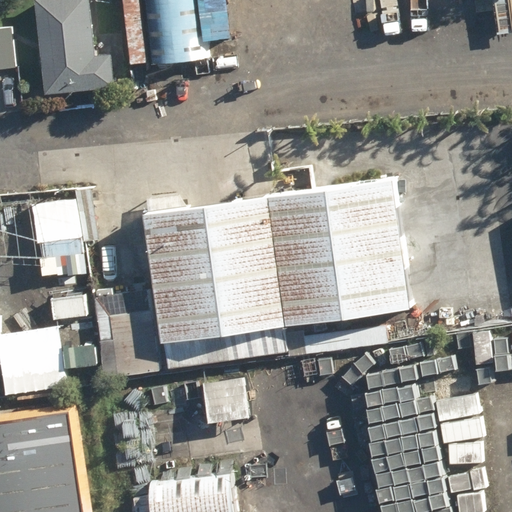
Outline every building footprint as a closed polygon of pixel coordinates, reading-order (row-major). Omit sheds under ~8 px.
[(34,0),(45,94),(116,86),(112,53),(95,55),(89,0),(34,0)] [(185,0),(122,0),(132,54),(193,44),(185,0)] [(275,48),(268,0),(195,0),(205,69),(251,63),(249,51),(275,48)] [(501,0),(454,0),(456,13),(502,6),(501,0)] [(0,29),(0,69),(14,68),(11,29),(0,29)] [(391,171),(266,188),(283,316),(409,299),(391,171)] [(160,332),(283,316),(266,188),(142,205),(160,332)] [(84,209),(42,214),(49,275),(92,270),(84,209)] [(508,327),(477,329),(478,352),(509,351),(508,327)] [(243,372),(203,377),(208,416),(248,411),(243,372)] [(0,511),(84,511),(68,404),(0,414),(0,511)] [(238,511),(233,469),(149,480),(151,490),(132,493),(134,511),(238,511)]
